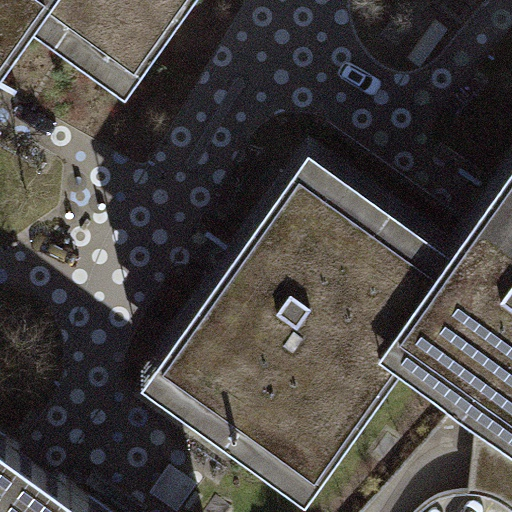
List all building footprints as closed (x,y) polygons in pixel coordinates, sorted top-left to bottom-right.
[(0,0),(0,45),(32,0),(55,0),(135,57),(176,0),(0,0)] [(300,156),(162,349),(316,459),(412,325),(511,396),(511,157),(441,257),(300,156)] [(0,511),(51,511),(73,481),(36,454),(0,428),(0,511)] [(511,450),(498,442),(474,478),(511,502),(511,450)] [(117,511),(73,481),(51,511),(117,511)]
